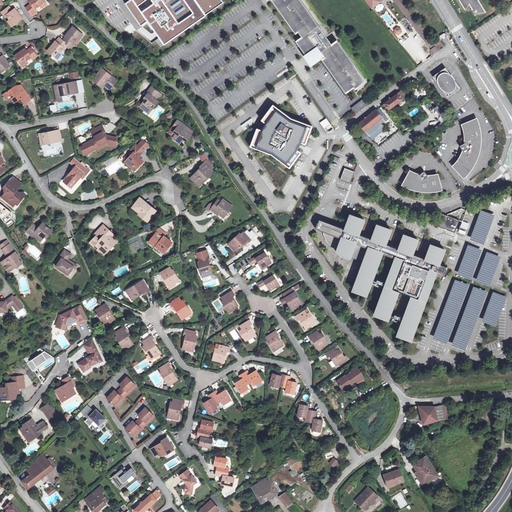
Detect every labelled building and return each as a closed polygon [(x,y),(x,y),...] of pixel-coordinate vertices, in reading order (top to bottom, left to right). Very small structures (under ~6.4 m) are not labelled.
[(29,0),(31,3),(32,4),(27,8),(31,14),(36,11),(35,9),(39,6),(45,2),(43,0),(28,0),(29,0)] [(129,0),(125,3),(142,26),(148,21),(164,45),(224,3),(221,0),(129,0)] [(306,57),(310,54),(309,55),(309,56),(309,57),(310,57),(310,58),(311,58),(312,57),(313,58),(321,53),(325,57),(322,60),(346,94),(354,88),(355,90),(357,90),(359,89),(361,89),(363,87),(364,86),(365,85),(366,84),(366,83),(367,82),(367,81),(339,42),(334,46),(301,0),(271,0),(295,34),(298,32),(302,37),(296,42),(306,57)] [(365,0),(372,9),(382,1),(380,0),(365,0)] [(459,0),(465,9),(469,2),(474,11),(475,12),(481,11),(485,11),(483,8),(478,0),(459,0)] [(6,16),(10,20),(14,25),(22,19),(14,9),(12,11),(9,7),(2,13),(5,17),(6,16)] [(120,19),(114,24),(119,30),(124,25),(120,19)] [(63,41),(68,45),(72,48),(75,44),(74,43),(78,38),(82,33),(73,26),(70,31),(68,33),(66,36),(66,37),(63,41)] [(401,28),(397,26),(394,29),(395,33),(399,35),(402,32),(401,28)] [(68,45),(63,41),(60,38),(56,42),(56,41),(48,51),(57,58),(61,53),(64,48),(65,49),(68,45)] [(319,47),(305,56),(312,68),(327,58),(319,47)] [(15,56),(22,65),(27,61),(31,57),(33,59),(37,56),(31,48),(27,51),(25,49),(15,56)] [(0,69),(2,72),(10,65),(7,61),(5,59),(2,56),(0,54),(0,69)] [(445,67),(433,76),(447,97),(460,88),(445,67)] [(92,81),(99,86),(101,83),(104,85),(110,89),(113,85),(112,84),(115,80),(109,74),(104,70),(102,69),(92,81)] [(76,81),(58,85),(61,96),(72,93),(72,94),(78,93),(76,81)] [(15,102),(21,98),(24,103),(25,104),(30,99),(24,91),(20,94),(15,87),(3,95),(6,99),(12,99),(15,103),(15,102)] [(145,99),(143,102),(140,107),(144,110),(145,109),(149,109),(151,110),(157,102),(154,99),(159,93),(151,87),(146,93),(147,94),(144,98),(145,99)] [(389,110),(406,96),(402,90),(384,104),(389,110)] [(24,103),(21,98),(15,102),(19,106),(24,103)] [(354,109),(356,112),(366,104),(364,101),(354,109)] [(267,133),(257,129),(250,147),(271,155),(290,168),(301,153),(294,148),(295,146),(295,147),(296,146),(297,146),(297,145),(297,144),(297,143),(297,142),(305,145),(312,127),(291,119),(273,105),(262,121),(270,128),(268,130),(267,133)] [(436,106),(431,110),(441,123),(446,119),(436,106)] [(368,127),(378,119),(381,116),(376,110),(359,124),(364,130),(368,127)] [(326,118),(319,122),(326,132),(332,128),(326,118)] [(369,129),(366,131),(371,137),(384,126),(378,119),(368,127),(369,129)] [(462,125),(464,135),(464,143),(459,146),(463,151),(458,160),(453,166),(463,178),(471,169),(474,163),(477,156),(480,144),(480,139),(480,133),(479,126),(476,119),(462,125)] [(190,135),(184,130),(186,127),(177,121),(174,126),(173,125),(170,129),(172,130),(170,133),(174,137),(180,141),(181,140),(185,140),(186,141),(190,135)] [(81,148),(84,154),(87,152),(88,153),(95,149),(93,146),(98,143),(100,147),(106,143),(116,145),(117,140),(116,140),(116,138),(103,136),(102,133),(104,132),(101,126),(92,131),(96,139),(97,141),(92,143),(91,141),(84,145),(84,146),(81,148)] [(59,131),(42,134),(44,144),(55,141),(56,143),(61,142),(59,131)] [(142,139),(137,145),(142,150),(147,144),(142,139)] [(124,161),(131,167),(134,165),(137,168),(143,161),(137,155),(142,150),(137,145),(136,144),(133,147),(130,149),(133,152),(129,156),(128,157),(125,160),(124,161)] [(104,161),(106,166),(115,161),(113,156),(104,161)] [(80,163),(79,162),(76,166),(67,177),(64,181),(72,187),(75,184),(81,176),(84,172),(86,174),(89,170),(84,166),(86,164),(82,161),(80,163)] [(193,175),(202,184),(210,176),(207,173),(211,169),(213,167),(208,162),(206,161),(200,167),(201,167),(193,175)] [(355,172),(345,169),(341,180),(351,184),(353,177),(355,172)] [(420,174),(408,171),(401,185),(410,189),(421,192),(431,192),(441,190),(438,174),(427,175),(423,171),(420,174)] [(199,186),(202,184),(193,175),(190,178),(199,186)] [(13,177),(9,181),(13,184),(14,183),(19,186),(21,183),(13,177)] [(1,197),(10,204),(12,201),(15,204),(17,205),(18,203),(17,197),(23,197),(22,192),(17,192),(15,190),(19,186),(14,183),(13,184),(9,181),(4,188),(7,190),(1,197)] [(132,207),(139,213),(140,212),(149,219),(152,215),(150,213),(153,209),(150,206),(149,206),(147,204),(139,198),(132,207)] [(223,199),(221,202),(217,200),(210,209),(214,212),(214,211),(220,215),(223,217),(228,210),(231,206),(223,199)] [(481,209),(470,238),(483,243),(494,214),(481,209)] [(228,210),(223,217),(220,215),(218,218),(224,223),(232,212),(228,210)] [(140,212),(139,213),(138,215),(147,222),(149,219),(140,212)] [(459,221),(442,214),(437,227),(455,233),(459,221)] [(392,231),(378,226),(373,240),(360,235),(365,221),(351,216),(346,230),(334,226),(327,223),(320,220),(316,229),(323,232),(324,235),(326,241),(329,245),(334,251),(340,256),(344,259),(350,261),(351,258),(355,260),(364,263),(353,291),(367,296),(373,282),(386,287),(375,316),(389,321),(390,317),(403,322),(398,336),(411,341),(437,274),(443,276),(446,270),(447,267),(440,265),(445,251),(431,246),(426,260),(420,257),(413,255),(418,241),(405,236),(399,250),(387,245),(392,231)] [(35,226),(29,234),(34,238),(34,237),(40,242),(44,237),(46,234),(48,236),(51,231),(42,223),(38,229),(35,226)] [(29,234),(35,226),(32,224),(26,232),(29,234)] [(90,242),(94,245),(95,244),(99,247),(97,249),(102,253),(107,247),(109,249),(113,244),(111,243),(115,239),(112,236),(110,235),(112,232),(104,224),(94,235),(96,236),(90,242)] [(256,227),(253,229),(260,237),(263,234),(256,227)] [(163,237),(164,236),(166,233),(160,228),(149,233),(153,236),(156,232),(163,237)] [(164,253),(172,244),(167,241),(169,240),(164,236),(163,237),(156,232),(153,236),(148,243),(154,247),(155,246),(164,253)] [(238,233),(228,241),(231,245),(229,246),(233,251),(240,246),(239,246),(242,244),(243,243),(245,241),(247,243),(250,240),(242,232),(239,234),(238,233)] [(0,246),(2,250),(9,245),(6,241),(0,245),(0,246)] [(468,244),(457,272),(471,277),(482,249),(468,244)] [(9,245),(2,250),(7,256),(9,255),(10,257),(2,263),(9,272),(22,262),(18,258),(19,257),(15,252),(15,253),(9,245)] [(69,274),(74,265),(76,262),(71,260),(69,261),(68,262),(66,260),(68,258),(71,253),(64,249),(57,260),(59,261),(56,266),(69,274)] [(195,262),(199,274),(203,273),(204,276),(211,274),(209,269),(208,269),(207,267),(208,266),(207,262),(206,259),(208,259),(206,254),(205,250),(195,253),(196,258),(198,262),(195,262)] [(256,259),(259,265),(263,263),(264,265),(271,261),(264,251),(258,255),(257,254),(248,259),(250,263),(256,259)] [(486,251),(475,279),(489,285),(500,256),(486,251)] [(228,265),(232,275),(238,272),(234,263),(228,265)] [(160,273),(168,285),(170,284),(172,287),(176,285),(175,284),(180,281),(173,270),(172,271),(170,267),(160,273)] [(265,277),(264,276),(256,281),(259,285),(266,280),(267,282),(266,283),(270,288),(277,284),(275,282),(277,281),(272,273),(271,274),(265,277)] [(130,292),(128,294),(132,300),(139,295),(139,294),(141,293),(141,294),(143,293),(145,291),(146,292),(149,291),(143,281),(140,283),(139,282),(128,289),(130,292)] [(454,281),(432,337),(446,342),(468,286),(454,281)] [(114,295),(121,290),(119,286),(111,291),(114,295)] [(473,286),(451,344),(465,350),(487,291),(473,286)] [(222,301),(227,309),(228,308),(231,311),(234,309),(233,308),(238,305),(234,299),(234,300),(233,298),(232,295),(234,294),(231,290),(221,297),(223,300),(222,301)] [(282,303),(286,301),(287,300),(288,303),(287,303),(289,306),(293,304),(295,306),(301,303),(294,291),(279,300),(282,303)] [(493,291),(482,320),(495,326),(507,296),(493,291)] [(7,310),(13,305),(17,302),(12,296),(5,301),(6,302),(0,302),(0,312),(7,312),(7,310)] [(169,304),(171,307),(173,306),(174,309),(175,310),(176,310),(178,312),(177,312),(181,320),(187,316),(186,313),(189,311),(182,300),(180,301),(178,298),(169,304)] [(17,302),(13,305),(17,311),(22,308),(20,306),(17,302)] [(110,322),(114,319),(111,316),(113,315),(110,311),(108,309),(109,309),(105,303),(96,310),(98,313),(97,314),(104,324),(109,320),(110,322)] [(60,314),(56,326),(62,329),(64,325),(68,323),(70,323),(70,324),(73,322),(74,320),(75,319),(76,318),(79,324),(88,320),(81,305),(61,315),(60,314)] [(299,318),(301,320),(302,320),(303,322),(302,322),(305,328),(310,326),(311,326),(314,324),(312,321),(314,319),(310,312),(307,313),(305,310),(295,315),(297,319),(299,318)] [(240,330),(245,338),(247,337),(249,339),(257,334),(253,328),(252,329),(251,327),(252,326),(250,324),(252,322),(250,319),(241,325),(243,328),(240,330)] [(115,337),(122,348),(125,346),(127,348),(133,344),(128,337),(127,337),(126,335),(127,334),(126,333),(125,330),(126,330),(124,326),(114,332),(116,336),(115,337)] [(185,329),(184,333),(185,334),(185,336),(184,338),(186,338),(185,341),(184,340),(182,349),(188,351),(189,347),(193,349),(196,336),(195,335),(196,332),(185,329)] [(266,341),(271,349),(273,347),(275,350),(283,345),(279,339),(278,340),(277,338),(278,337),(277,335),(278,334),(276,330),(265,337),(268,341),(266,341)] [(312,339),(313,342),(314,341),(315,343),(314,343),(316,346),(320,344),(322,347),(328,342),(322,333),(320,334),(317,330),(308,336),(311,340),(312,339)] [(142,345),(149,356),(153,354),(154,357),(160,353),(155,345),(154,346),(153,344),(154,343),(153,341),(151,339),(153,338),(151,335),(142,341),(144,344),(142,345)] [(84,345),(86,349),(94,345),(93,341),(84,345)] [(214,348),(212,356),(214,357),(214,360),(223,362),(224,355),(223,355),(224,353),(225,353),(226,350),(228,351),(229,347),(218,344),(217,348),(214,348)] [(84,360),(84,359),(78,364),(83,371),(87,368),(87,367),(90,365),(91,366),(102,361),(94,345),(86,349),(89,356),(87,357),(86,359),(84,360)] [(330,355),(331,358),(332,357),(334,359),(333,360),(336,365),(340,363),(341,363),(344,361),(342,358),(344,357),(340,349),(337,351),(334,348),(325,353),(327,356),(330,355)] [(44,350),(27,363),(33,371),(54,357),(44,350)] [(159,372),(167,383),(170,381),(172,383),(177,380),(173,372),(172,373),(170,371),(171,370),(170,368),(169,366),(170,365),(168,362),(159,368),(161,371),(159,372)] [(340,385),(342,387),(347,383),(348,385),(353,382),(352,380),(354,378),(358,383),(365,378),(361,372),(360,373),(358,371),(359,370),(356,366),(337,379),(339,383),(338,384),(339,385),(340,385)] [(237,382),(237,381),(234,383),(240,393),(248,388),(245,384),(251,380),(254,385),(262,380),(256,370),(253,371),(253,372),(251,373),(249,374),(247,370),(239,375),(241,379),(239,380),(240,381),(237,382)] [(275,376),(276,374),(273,374),(270,385),(279,388),(279,385),(287,387),(286,392),(294,394),(297,383),(294,382),(294,383),(292,383),(292,381),(289,381),(291,376),(281,374),(281,376),(278,375),(278,376),(275,376)] [(17,382),(18,389),(24,388),(23,376),(12,377),(12,383),(17,382)] [(134,384),(126,377),(119,384),(121,386),(116,392),(114,390),(107,398),(114,405),(121,397),(123,399),(128,393),(127,391),(134,384)] [(62,388),(55,393),(61,402),(66,398),(67,401),(72,397),(71,395),(75,392),(72,388),(74,387),(68,379),(68,378),(62,382),(64,386),(65,387),(63,389),(62,388)] [(12,383),(7,383),(7,387),(3,388),(0,388),(0,399),(0,400),(6,400),(6,398),(15,397),(15,394),(14,389),(18,389),(17,382),(12,383)] [(134,384),(127,391),(128,393),(135,386),(134,384)] [(207,402),(206,401),(204,402),(210,412),(217,408),(214,403),(220,400),(223,404),(231,400),(224,389),(221,391),(222,393),(220,394),(219,392),(218,393),(215,390),(208,394),(210,398),(208,399),(209,400),(207,402)] [(121,397),(114,405),(116,406),(123,399),(121,397)] [(171,402),(168,415),(172,416),(171,419),(178,420),(181,408),(181,405),(183,405),(184,401),(174,399),(173,402),(171,402)] [(42,408),(44,411),(51,406),(48,403),(42,408)] [(317,412),(308,410),(309,406),(301,405),(298,416),(306,417),(305,421),(314,423),(313,430),(321,432),(323,421),(316,419),(317,412)] [(436,421),(444,419),(442,405),(439,405),(435,407),(418,406),(423,424),(436,421)] [(51,406),(44,411),(49,419),(56,414),(51,406)] [(132,420),(125,428),(132,435),(139,428),(141,429),(147,423),(145,422),(152,414),(145,407),(138,415),(140,417),(134,423),(132,420)] [(93,412),(90,409),(84,415),(87,418),(85,421),(89,425),(94,420),(99,425),(102,421),(103,423),(107,420),(99,412),(98,413),(95,410),(93,412)] [(152,414),(145,422),(147,423),(154,416),(152,414)] [(201,443),(199,443),(199,446),(210,448),(212,440),(207,439),(209,430),(212,430),(213,422),(202,419),(202,422),(202,425),(201,424),(200,427),(198,427),(196,436),(201,437),(200,440),(201,441),(201,443)] [(27,438),(31,436),(33,439),(38,436),(37,435),(48,428),(43,421),(36,426),(34,422),(29,425),(27,422),(23,425),(24,426),(20,429),(27,438)] [(139,428),(132,435),(134,437),(141,429),(139,428)] [(98,439),(103,443),(111,435),(106,431),(98,439)] [(159,443),(153,447),(158,454),(159,455),(160,455),(161,455),(162,455),(166,452),(167,453),(174,449),(167,437),(161,440),(162,442),(159,444),(159,443)] [(53,462),(51,459),(49,457),(47,459),(42,454),(26,470),(30,474),(22,481),(28,489),(54,468),(51,464),(53,462)] [(293,470),(296,468),(303,464),(298,455),(288,461),(293,470)] [(223,481),(222,481),(222,484),(234,486),(235,478),(227,477),(229,468),(226,467),(228,459),(216,456),(216,459),(217,459),(216,462),(215,461),(215,465),(218,465),(216,474),(224,476),(223,479),(224,479),(223,481)] [(418,472),(417,473),(423,483),(436,475),(431,466),(425,458),(413,466),(418,472)] [(432,465),(431,466),(436,475),(423,483),(417,473),(415,474),(422,486),(439,476),(432,465)] [(119,471),(111,477),(120,488),(128,481),(127,479),(135,472),(131,467),(126,471),(125,470),(124,472),(124,473),(122,475),(119,471)] [(185,491),(186,491),(192,492),(193,484),(197,481),(188,469),(179,475),(183,481),(185,480),(187,484),(186,486),(185,485),(185,491)] [(383,475),(387,485),(394,483),(395,484),(403,481),(399,469),(383,475)] [(261,503),(277,493),(267,477),(251,487),(261,503)] [(350,493),(355,488),(351,485),(346,490),(350,493)] [(53,486),(46,491),(49,496),(56,490),(53,486)] [(363,496),(357,503),(365,510),(377,496),(368,487),(362,494),(363,496)] [(102,493),(98,489),(85,500),(88,504),(90,503),(93,506),(90,508),(93,511),(95,511),(105,503),(102,499),(104,497),(102,493)] [(151,494),(156,500),(159,496),(156,493),(154,491),(151,494)] [(286,507),(292,504),(285,493),(279,496),(286,507)] [(135,511),(142,511),(156,500),(151,494),(138,506),(134,510),(135,511)] [(357,503),(363,496),(362,494),(355,501),(357,503)] [(215,511),(219,509),(210,500),(197,511),(215,511)] [(7,510),(8,511),(7,511),(19,511),(11,502),(5,508),(7,510)]
